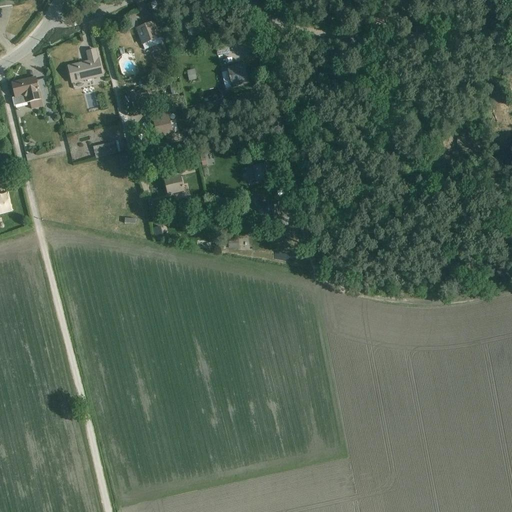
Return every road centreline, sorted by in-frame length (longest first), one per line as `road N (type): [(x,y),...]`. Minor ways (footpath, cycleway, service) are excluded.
road 1 (track): [(256,10),(313,272),(358,292),(411,300),(511,288)]
road 2 (unclassified): [(106,511),(0,68)]
road 3 (unclassified): [(243,0),(310,35),(511,32)]
